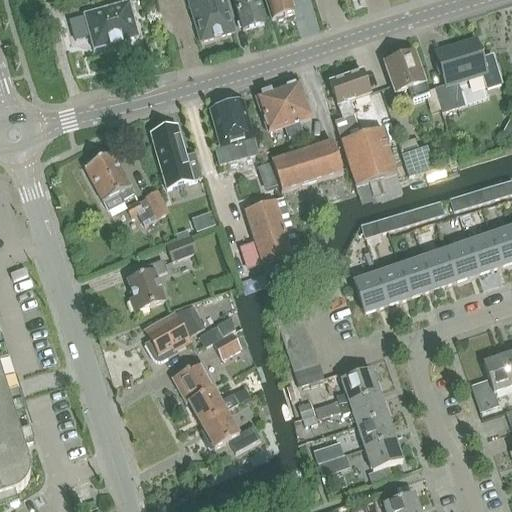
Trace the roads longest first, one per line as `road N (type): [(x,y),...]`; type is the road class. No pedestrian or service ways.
road 1 (tertiary): [(30,130),(484,0)]
road 2 (residential): [(133,511),(17,152)]
road 3 (residential): [(476,511),(418,339),(511,309)]
